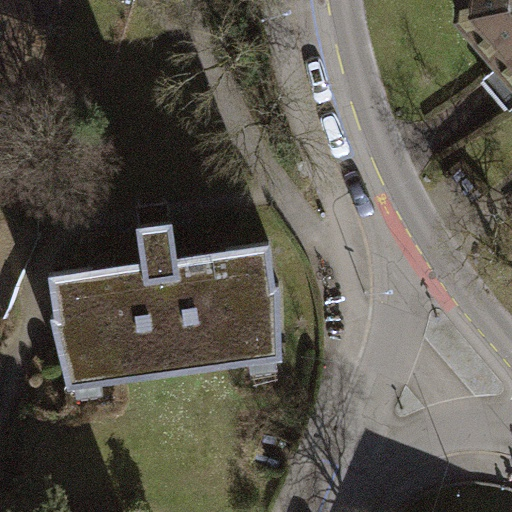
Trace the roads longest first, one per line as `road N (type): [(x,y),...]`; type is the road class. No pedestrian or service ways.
road 1 (residential): [(348,0),(356,53),(394,168),(435,248)]
road 2 (residential): [(435,248),(389,349),(356,470)]
road 3 (residential): [(356,470),(403,438),(511,422)]
road 4 (residential): [(435,248),(511,345)]
